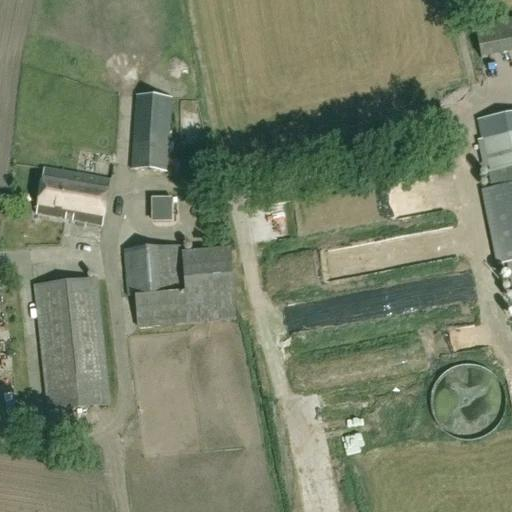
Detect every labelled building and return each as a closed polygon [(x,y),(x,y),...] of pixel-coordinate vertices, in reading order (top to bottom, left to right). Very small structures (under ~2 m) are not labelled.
[(175,138),(176,122),(170,121),(172,98),(136,95),(130,168),(166,171),(169,137),(175,138)] [(494,189),(481,191),(496,266),(509,263),(511,275),(511,114),(480,121),(484,141),(490,167),(494,189)] [(110,179),(43,168),(35,216),(102,228),(110,179)] [(181,252),(180,245),(122,250),(126,296),(135,296),(137,327),(235,319),(229,248),(181,252)] [(45,411),(111,405),(98,279),(33,285),(45,411)] [(464,326),(440,332),(445,352),(469,346),(464,326)]
